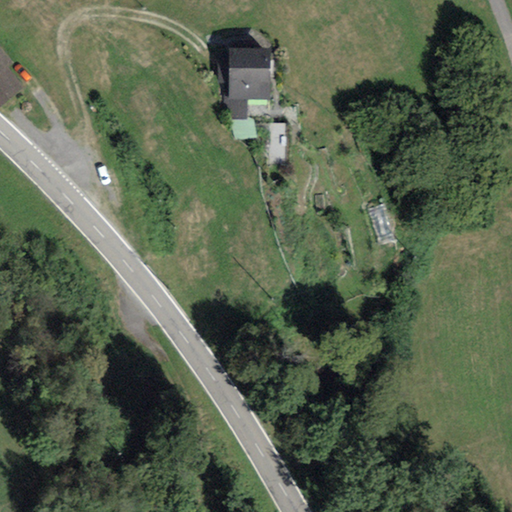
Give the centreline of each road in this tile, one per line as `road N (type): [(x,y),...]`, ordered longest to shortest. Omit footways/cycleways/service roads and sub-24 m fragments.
road 1 (tertiary): [(292,511),(243,427),(137,279),(0,133)]
road 2 (track): [(137,279),(189,414),(209,511)]
